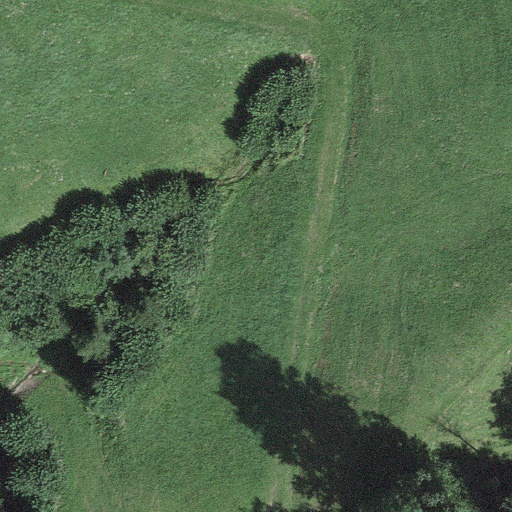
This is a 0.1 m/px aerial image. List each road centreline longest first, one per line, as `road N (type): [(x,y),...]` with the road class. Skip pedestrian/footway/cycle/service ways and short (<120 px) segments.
road 1 (track): [(286,511),(342,71),(333,45),(310,30),(197,0)]
road 2 (track): [(0,379),(55,405),(99,511)]
